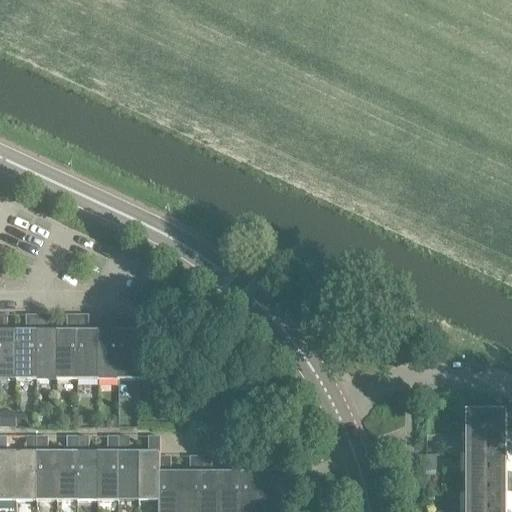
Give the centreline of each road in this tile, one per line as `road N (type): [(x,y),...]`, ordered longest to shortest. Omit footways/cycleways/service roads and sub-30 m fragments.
road 1 (tertiary): [(331,397),(228,262),(0,157)]
road 2 (residential): [(511,393),(442,375),(331,397)]
road 3 (tertiary): [(369,511),(331,397)]
